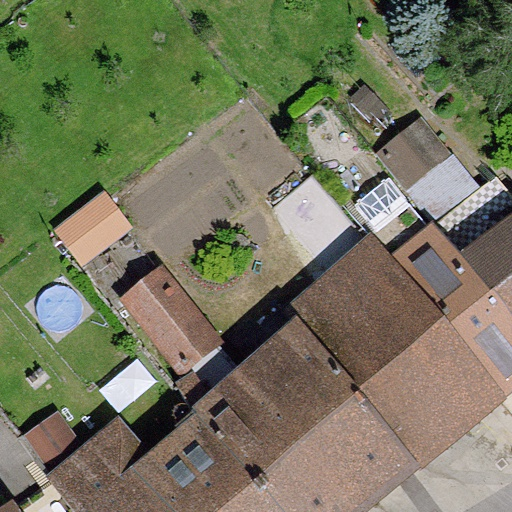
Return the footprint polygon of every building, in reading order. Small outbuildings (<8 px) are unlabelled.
[(511,325),(511,199),(496,180),(434,228),(511,325)] [(371,242),(369,244),(499,399),(511,387),(511,325),(434,228),(431,225),(427,229),(389,183),(385,186),(384,185),(360,204),(361,205),(358,208),(376,234),(370,239),(371,242)] [(105,245),(84,216),(60,234),(81,263),(105,245)] [(362,511),(499,399),(369,244),(317,290),(286,317),(280,311),(245,342),(267,367),(246,387),(357,511),(362,511)] [(161,278),(129,303),(182,371),(190,382),(194,379),(210,403),(241,376),(214,345),(161,278)] [(190,382),(177,389),(199,426),(198,427),(276,511),(357,511),(246,387),(216,412),(210,403),(194,379),(190,382)] [(276,511),(198,427),(141,475),(113,441),(53,488),(71,511),(96,511),(139,477),(169,511),(276,511)] [(169,511),(139,477),(96,511),(169,511)] [(15,511),(14,511),(71,511),(53,488),(51,486),(15,511)] [(0,511),(14,511),(15,511),(14,511),(7,511),(0,500),(0,511)]
